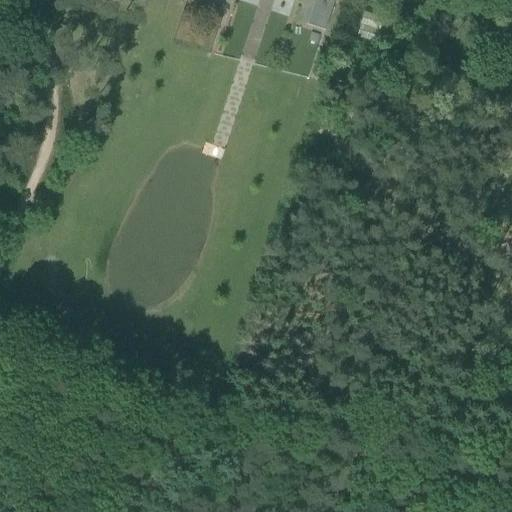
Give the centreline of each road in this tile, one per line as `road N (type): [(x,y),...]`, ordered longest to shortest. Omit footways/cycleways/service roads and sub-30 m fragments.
road 1 (track): [(61,87),(73,149),(0,279)]
road 2 (track): [(0,351),(22,511)]
road 3 (track): [(125,511),(193,403)]
